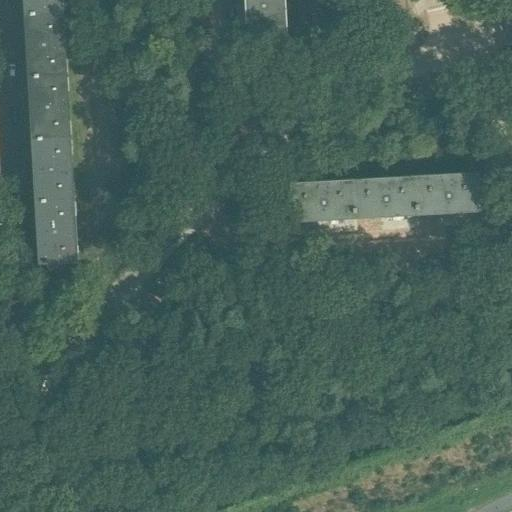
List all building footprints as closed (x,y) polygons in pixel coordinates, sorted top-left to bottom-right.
[(59,0),(22,0),(23,16),(60,14),(59,0)] [(285,0),(244,0),(247,42),(287,40),(285,0)] [(27,79),(64,77),(60,14),(23,16),(27,79)] [(30,141),(67,139),(64,77),(27,79),(30,141)] [(34,203),(71,201),(67,139),(30,141),(34,203)] [(413,181),(415,219),(479,216),(477,178),(413,181)] [(351,184),(353,223),(415,219),(413,181),(351,184)] [(288,188),(290,226),(353,223),(351,184),(288,188)] [(37,267),(74,265),(71,201),(34,203),(37,267)]
